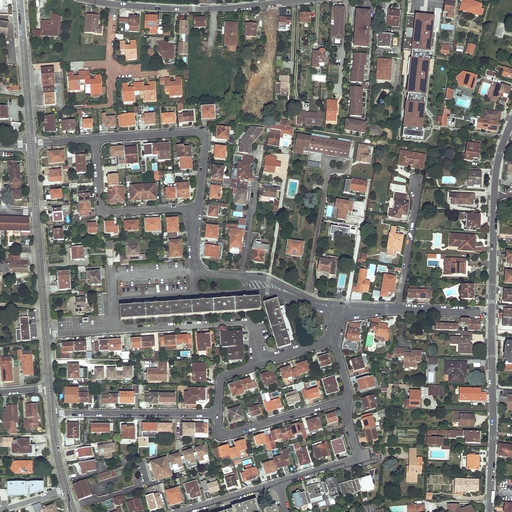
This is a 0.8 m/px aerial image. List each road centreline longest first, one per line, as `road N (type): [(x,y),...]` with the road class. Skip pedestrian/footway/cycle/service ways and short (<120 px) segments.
road 1 (residential): [(489,511),(492,314)]
road 2 (residential): [(492,314),(495,170),(511,120)]
road 3 (residential): [(197,210),(200,132),(95,138)]
road 4 (residential): [(114,329),(246,322),(262,361)]
road 5 (residential): [(95,138),(104,211),(197,210)]
road 6 (residential): [(53,413),(217,414)]
road 7 (residential): [(272,3),(113,4)]
road 8 (residential): [(347,402),(226,434),(217,414)]
road 9 (residential): [(347,307),(492,314)]
road 10 (tertiary): [(18,0),(29,142)]
road 11 (tertiary): [(32,142),(21,0)]
road 12 (residential): [(279,481),(355,457),(347,402)]
road 13 (tertiary): [(47,387),(71,511)]
road 14 (tertiary): [(33,211),(43,334)]
road 15 (tertiary): [(47,334),(37,211)]
